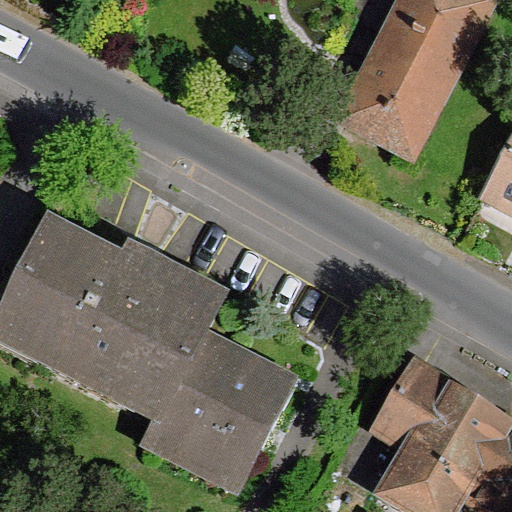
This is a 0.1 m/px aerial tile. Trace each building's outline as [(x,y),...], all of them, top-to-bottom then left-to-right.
[(410,163),(489,6),(475,0),(400,0),(337,126),(410,163)] [(511,166),(492,204),(511,214),(511,166)] [(0,340),(158,421),(203,340),(224,300),(127,250),(121,263),(49,226),(0,323),(0,340)] [(296,387),(203,340),(158,421),(145,446),(241,495),(296,387)] [(511,511),(511,418),(415,362),(375,432),(402,448),(375,496),(403,511),(460,511),(467,501),(485,511),(511,511)]
